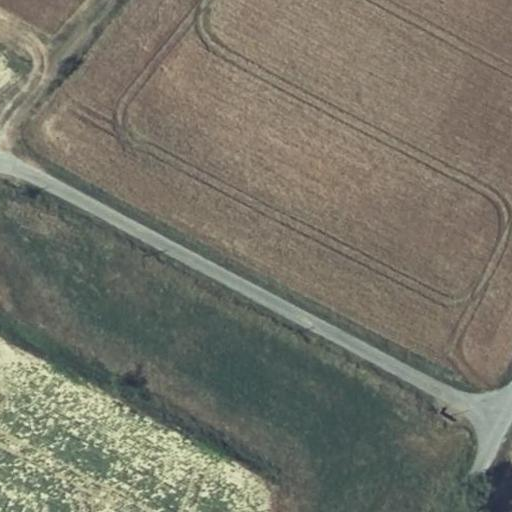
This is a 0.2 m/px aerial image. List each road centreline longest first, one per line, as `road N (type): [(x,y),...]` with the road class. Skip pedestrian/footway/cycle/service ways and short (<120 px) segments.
road 1 (unclassified): [(506,409),(0,160)]
road 2 (track): [(0,139),(98,0)]
